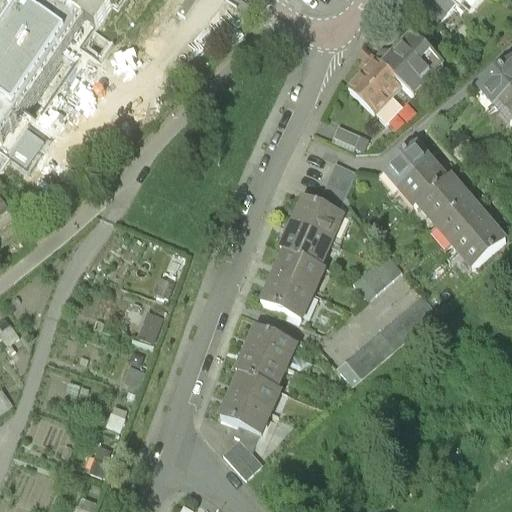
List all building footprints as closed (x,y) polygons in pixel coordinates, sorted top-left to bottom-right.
[(57,0),(54,5),(96,33),(118,0),(57,0)] [(447,21),(427,0),(417,0),(414,4),(416,5),(439,30),(447,21)] [(427,0),(447,21),(464,0),(427,0)] [(439,30),(416,5),(406,14),(430,39),(439,30)] [(381,72),(402,92),(413,103),(443,72),(411,41),(381,72)] [(511,66),(482,92),(498,110),(511,98),(511,66)] [(402,92),(381,72),(376,67),(349,95),(375,120),(402,92)] [(511,126),(511,98),(498,110),(511,126)] [(339,132),(334,143),(364,155),(368,144),(339,132)] [(424,159),(415,149),(386,174),(402,192),(431,167),(424,159)] [(438,176),(431,167),(402,192),(418,211),(421,208),(447,186),(438,176)] [(335,169),(331,179),(352,188),(357,178),(335,169)] [(339,218),(352,188),(331,179),(318,208),(339,218)] [(451,183),(447,186),(421,208),(440,229),(469,204),(459,193),(451,183)] [(304,202),(292,228),(328,244),(339,218),(318,208),(304,202)] [(476,213),(469,204),(440,229),(458,250),(487,226),(476,213)] [(495,235),(487,226),(458,250),(477,272),(506,247),(495,235)] [(316,270),(328,244),(292,228),(280,254),(285,256),(316,270)] [(285,256),(273,281),(308,297),(319,271),(316,270),(285,256)] [(367,306),(402,277),(387,259),(352,289),(367,306)] [(296,322),(308,297),(273,281),(262,307),(296,322)] [(438,319),(423,301),(337,374),(352,392),(438,319)] [(157,345),(166,319),(152,314),(142,340),(157,345)] [(256,331),(246,354),(282,370),(291,347),(256,331)] [(272,392),(282,370),(246,354),(236,376),(240,377),(272,392)] [(141,396),(149,374),(135,369),(127,391),(141,396)] [(240,377),(230,399),(266,415),(275,393),(272,392),(240,377)] [(256,436),(266,415),(230,399),(220,422),(239,430),(255,437),(256,436)] [(223,459),(246,485),(264,470),(252,457),(261,438),(256,436),(255,437),(239,430),(234,440),(241,443),(223,459)]
